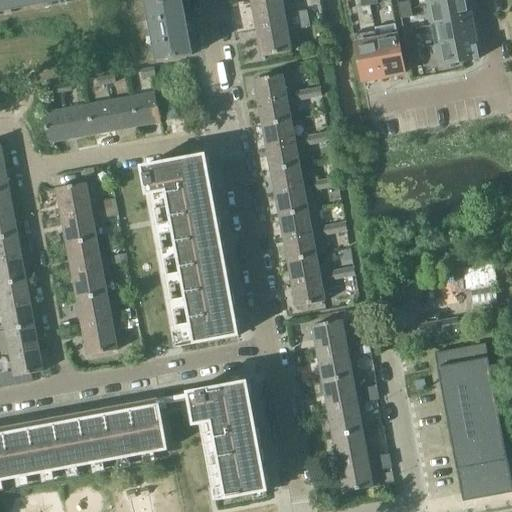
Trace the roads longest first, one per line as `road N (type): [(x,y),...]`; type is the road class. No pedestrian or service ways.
road 1 (residential): [(24,174),(64,393)]
road 2 (residential): [(270,353),(231,137)]
road 3 (residential): [(231,137),(24,174)]
road 4 (residential): [(64,393),(270,353)]
road 5 (residential): [(356,511),(406,502),(418,488),(398,364)]
road 6 (residential): [(301,511),(270,353)]
road 7 (residential): [(231,137),(208,0)]
road 8 (residential): [(370,109),(503,84)]
